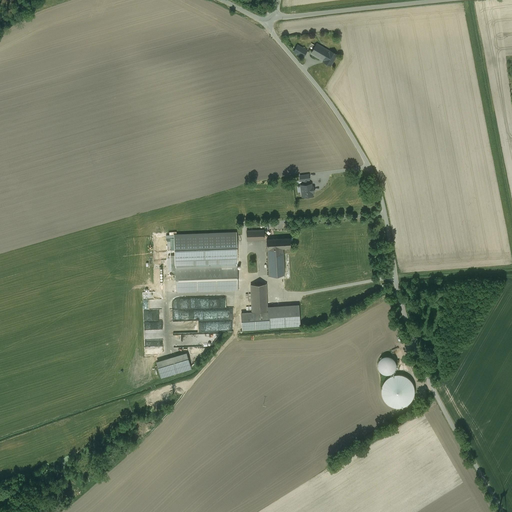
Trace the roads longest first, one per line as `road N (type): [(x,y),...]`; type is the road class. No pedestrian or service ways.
road 1 (unclassified): [(502,511),(426,376),(368,166),(269,22)]
road 2 (unclassified): [(269,22),(436,0)]
